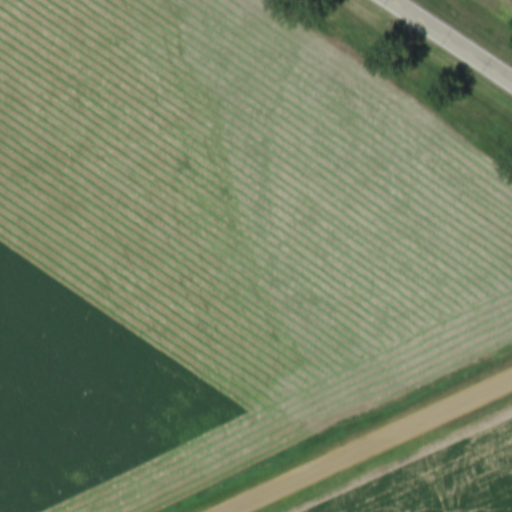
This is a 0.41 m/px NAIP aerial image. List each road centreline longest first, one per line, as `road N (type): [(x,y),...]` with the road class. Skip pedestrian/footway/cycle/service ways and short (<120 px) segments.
road 1 (residential): [(227,511),(511,379)]
road 2 (secondary): [(511,87),(376,0)]
